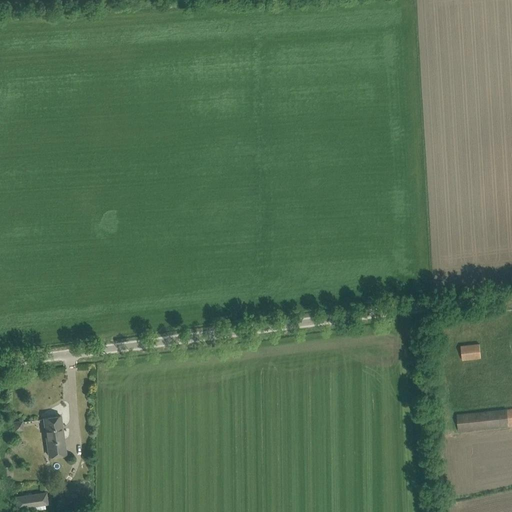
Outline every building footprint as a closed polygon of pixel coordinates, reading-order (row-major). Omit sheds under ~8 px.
[(481,357),(481,354),(480,344),(461,346),(462,359),(481,357)] [(459,430),(511,424),(511,409),(507,410),(457,415),(459,430)] [(49,456),(56,455),(66,454),(61,416),(44,418),(49,456)] [(23,420),(13,421),(14,430),(24,429),(23,420)] [(48,504),(46,492),(16,496),(17,508),(48,504)]
